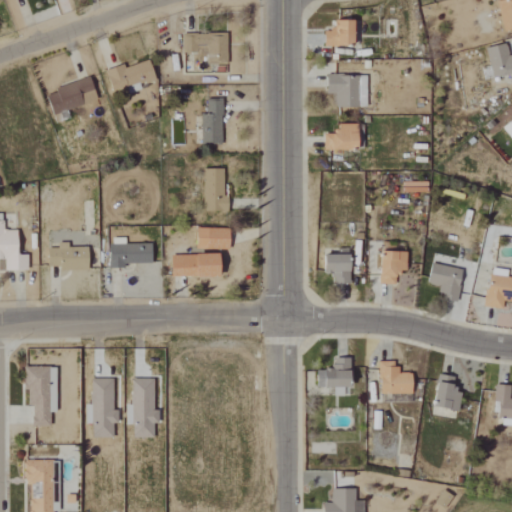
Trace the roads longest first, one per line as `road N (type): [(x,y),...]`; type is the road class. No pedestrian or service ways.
road 1 (residential): [(511,346),(385,320),(283,314),(158,310),(0,322)]
road 2 (tertiary): [(283,314),(281,0)]
road 3 (residential): [(286,511),(283,314)]
road 4 (residential): [(0,57),(163,0)]
